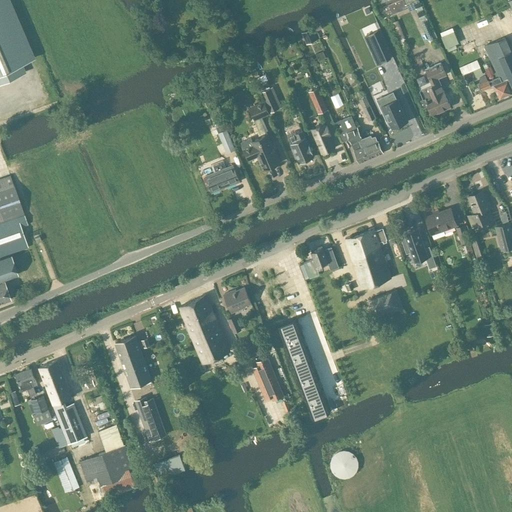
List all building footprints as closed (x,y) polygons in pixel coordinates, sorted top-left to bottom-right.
[(0,0),(0,82),(25,71),(21,63),(32,58),(7,0),(0,0)] [(393,0),(378,6),(383,19),(388,17),(394,14),(420,4),(418,0),(393,0)] [(312,27),(302,32),(307,43),(317,39),(314,32),(312,27)] [(323,27),(317,30),(321,40),(327,37),(323,27)] [(390,57),(378,31),(365,36),(377,63),(390,57)] [(505,37),(485,46),(498,77),(499,77),(501,81),(509,77),(511,84),(511,50),(511,51),(505,37)] [(239,64),(242,72),(251,68),(247,60),(239,64)] [(477,60),(459,67),(463,75),(473,70),(480,67),(477,60)] [(431,81),(418,87),(420,90),(424,99),(419,101),(423,108),(429,106),(432,114),(450,106),(438,77),(446,74),(441,62),(426,69),(431,81)] [(486,75),(479,78),(481,84),(479,84),(482,91),(491,87),(491,86),(494,85),(500,99),(511,93),(511,89),(507,79),(502,81),(501,81),(499,77),(498,77),(492,80),(489,81),(488,80),(488,81),(486,75)] [(268,83),(259,87),(261,92),(266,90),(270,88),(268,83)] [(317,113),(325,110),(316,88),(310,91),(313,98),(310,99),(317,113)] [(271,112),(275,110),(266,90),(261,92),(271,112)] [(270,114),(264,100),(249,107),(254,120),(270,114)] [(386,103),(379,106),(387,123),(390,122),(393,131),(408,125),(399,103),(388,108),(386,103)] [(375,117),(370,105),(363,108),(369,120),(375,117)] [(352,115),(335,122),(343,142),(350,139),(354,150),(354,151),(359,162),(367,159),(362,147),(359,140),(362,138),(358,127),(357,128),(352,115)] [(331,134),(327,124),(325,125),(324,123),(312,129),(322,153),(335,147),(329,135),(331,134)] [(218,133),(227,153),(237,149),(226,124),(216,128),(218,133)] [(314,157),(312,153),(313,152),(310,145),(309,145),(305,136),(305,137),(302,131),(296,134),(298,139),(291,142),(294,149),(293,149),(296,157),(297,156),(300,163),(314,157)] [(252,141),(250,137),(241,141),(249,160),(258,156),(264,169),(280,162),(268,134),(252,141)] [(371,134),(362,138),(359,140),(362,147),(367,159),(383,152),(378,140),(376,135),(372,137),(371,134)] [(226,167),(223,160),(211,165),(214,172),(205,176),(212,192),(240,181),(233,164),(226,167)] [(0,281),(4,280),(18,275),(11,253),(28,247),(21,228),(27,226),(13,183),(0,187),(0,281)] [(482,191),(477,192),(469,196),(476,213),(469,215),(473,226),(492,218),(488,208),(489,207),(482,191)] [(432,233),(456,225),(450,208),(426,216),(432,233)] [(501,250),(511,247),(511,234),(509,223),(496,226),(501,250)] [(462,243),(469,240),(464,225),(457,227),(462,243)] [(380,242),(387,239),(383,228),(376,231),(375,228),(345,239),(362,288),(392,278),(380,242)] [(405,235),(401,236),(407,253),(411,251),(414,261),(426,257),(430,267),(436,265),(429,246),(425,248),(418,228),(404,233),(405,235)] [(314,259),(304,263),(309,277),(309,278),(320,274),(318,270),(323,268),(322,264),(328,262),(331,270),(339,267),(331,246),(324,249),(323,247),(311,251),(314,259)] [(309,277),(304,263),(298,265),(303,279),(309,277)] [(4,280),(0,281),(0,303),(11,300),(4,280)] [(244,305),(251,302),(244,287),(232,292),(231,291),(224,294),(231,312),(244,307),(244,305)] [(385,315),(403,309),(397,290),(373,298),(380,317),(385,315)] [(204,362),(231,351),(206,294),(179,306),(204,362)] [(234,332),(241,329),(235,316),(228,319),(234,332)] [(295,320),(278,327),(313,418),(329,412),(295,320)] [(115,342),(119,354),(140,347),(136,335),(115,342)] [(411,335),(387,342),(396,372),(420,365),(411,335)] [(148,338),(141,340),(143,345),(144,348),(151,345),(148,338)] [(140,347),(119,354),(131,386),(151,379),(140,347)] [(273,400),(284,396),(268,356),(257,361),(258,364),(252,367),(265,399),(272,397),(273,400)] [(57,360),(39,367),(53,403),(52,404),(56,414),(61,425),(60,425),(52,429),(59,447),(87,436),(57,360)] [(22,390),(27,388),(30,396),(36,393),(33,385),(38,384),(31,367),(16,374),(22,390)] [(86,381),(92,379),(94,385),(98,384),(94,371),(90,373),(84,376),(86,381)] [(182,388),(179,381),(172,384),(175,391),(182,388)] [(9,392),(12,399),(18,397),(15,390),(10,392),(9,392)] [(44,395),(31,399),(36,412),(48,408),(44,395)] [(146,396),(135,400),(149,441),(167,434),(153,397),(147,399),(146,396)] [(106,451),(125,444),(118,423),(100,429),(102,436),(101,436),(106,451)] [(106,451),(79,461),(86,479),(88,484),(99,480),(106,498),(136,487),(129,467),(134,467),(125,444),(106,451)] [(65,457),(54,462),(66,492),(81,486),(73,467),(70,469),(65,457)] [(94,483),(88,485),(96,508),(102,506),(94,483)]
